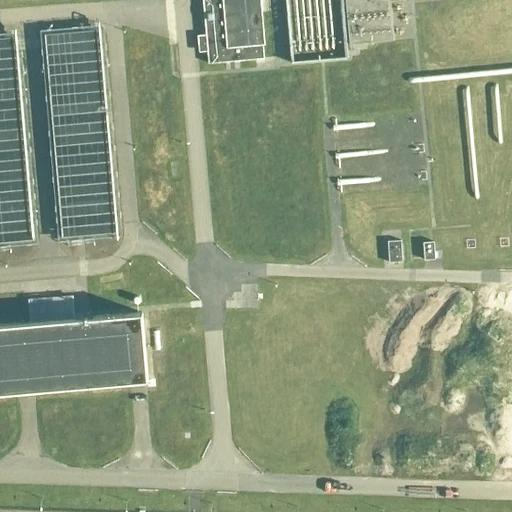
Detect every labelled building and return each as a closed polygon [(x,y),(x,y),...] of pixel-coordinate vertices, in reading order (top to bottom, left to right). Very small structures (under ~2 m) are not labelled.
[(261,0),(202,0),(206,34),(198,35),(199,52),(207,51),(209,63),(265,59),(264,44),(265,44),(261,0)] [(295,0),(299,65),(341,63),(337,0),(295,0)] [(356,0),(359,46),(401,45),(400,5),(408,5),(407,0),(356,0)] [(118,232),(100,30),(45,34),(62,236),(118,232)] [(16,37),(0,37),(0,241),(34,239),(16,37)] [(402,240),(388,241),(389,262),(403,261),(402,240)] [(436,259),(434,241),(423,242),(424,260),(436,259)] [(0,392),(149,379),(142,312),(0,324),(0,392)]
